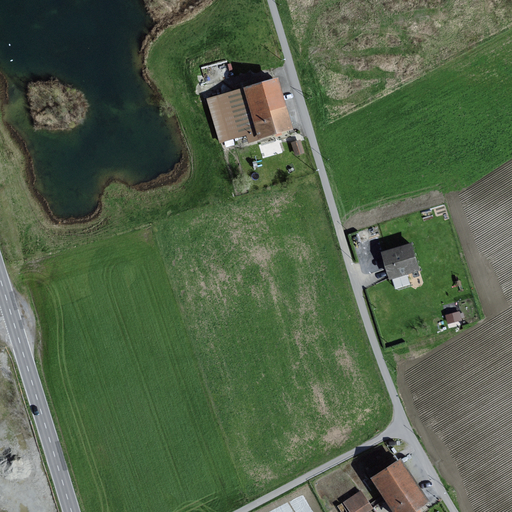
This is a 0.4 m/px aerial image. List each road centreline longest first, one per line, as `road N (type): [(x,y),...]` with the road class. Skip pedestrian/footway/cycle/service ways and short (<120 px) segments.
road 1 (unclassified): [(268,0),(405,427)]
road 2 (tertiary): [(70,511),(0,284)]
road 3 (unclassified): [(239,511),(405,427)]
